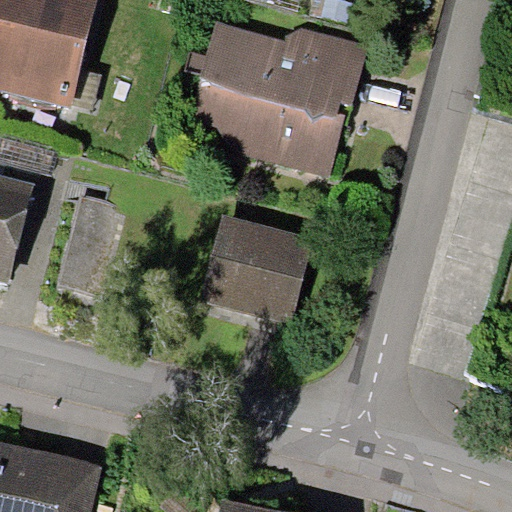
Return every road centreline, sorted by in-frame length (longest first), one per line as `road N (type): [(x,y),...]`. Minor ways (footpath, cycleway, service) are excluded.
road 1 (residential): [(475,0),(363,442)]
road 2 (residential): [(0,354),(363,442)]
road 3 (residential): [(363,442),(511,493)]
